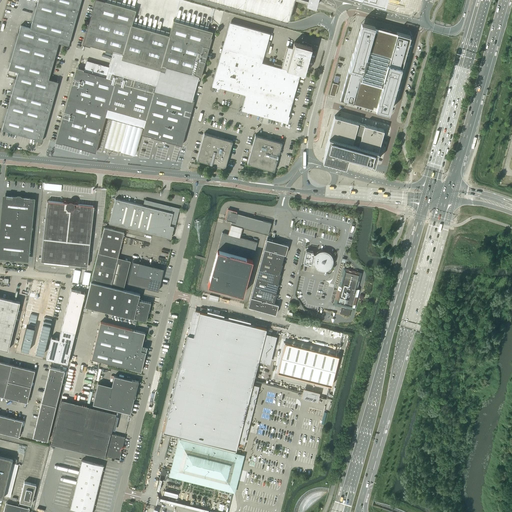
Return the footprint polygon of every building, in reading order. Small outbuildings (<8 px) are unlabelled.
[(47,80),(55,52),(58,42),(67,44),(79,0),(37,0),(33,16),(30,28),(20,25),(18,32),(13,52),(8,69),(18,72),(2,130),(40,141),(57,82),(47,80)] [(122,54),(120,60),(166,74),(168,67),(199,76),(200,76),(212,32),(206,30),(208,25),(175,16),(170,31),(132,20),(136,5),(118,0),(106,0),(106,2),(97,0),(95,0),(84,44),(122,54)] [(212,0),(250,11),(285,21),(286,21),(287,21),(287,20),(288,20),(288,19),(293,0),(212,0)] [(226,36),(212,86),(219,88),(219,87),(246,94),(241,110),(287,123),(289,115),(288,115),(289,111),(300,73),(281,68),(261,62),(270,33),(231,22),(227,37),(226,36)] [(410,36),(361,23),(340,98),(388,112),(410,36)] [(287,46),(281,68),(300,73),(303,74),(304,74),(312,47),(293,42),(292,48),(287,46)] [(94,74),(77,69),(56,141),(95,152),(107,109),(112,110),(111,114),(144,124),(141,134),(180,145),(193,101),(192,101),(154,91),(155,86),(117,75),(114,74),(112,73),(109,72),(107,72),(96,69),(94,74)] [(338,84),(333,83),(329,94),(334,96),(338,84)] [(325,150),(322,159),(346,166),(348,160),(349,157),(374,164),(383,130),(334,116),(325,150)] [(134,155),(142,127),(112,118),(104,146),(134,155)] [(196,160),(219,167),(225,168),(232,141),(204,133),(196,160)] [(274,171),(281,147),(282,143),(255,135),(247,164),(274,171)] [(28,257),(33,202),(33,201),(33,200),(32,199),(31,199),(30,198),(21,197),(21,198),(20,196),(17,196),(16,197),(6,196),(5,196),(4,197),(3,198),(3,199),(0,227),(0,257),(10,258),(11,259),(13,260),(14,259),(24,260),(25,260),(26,259),(27,259),(27,258),(28,257)] [(174,226),(178,209),(168,206),(167,206),(145,201),(144,206),(115,199),(109,223),(170,239),(173,226),(174,226)] [(40,261),(79,265),(87,266),(94,206),(78,204),(77,201),(72,204),(68,203),(65,200),(63,203),(47,201),(40,261)] [(229,214),(228,214),(226,220),(231,222),(230,225),(268,235),(271,223),(231,212),(231,213),(229,214)] [(146,321),(149,308),(150,303),(138,300),(139,293),(110,286),(124,232),(104,227),(84,306),(146,321)] [(247,277),(246,276),(248,271),(249,271),(257,242),(236,236),(235,237),(234,237),(234,236),(222,232),(214,262),(216,262),(214,267),(212,267),(207,285),(225,290),(226,289),(229,290),(229,291),(243,294),(247,277)] [(267,239),(248,307),(275,314),(277,308),(278,305),(274,303),(276,294),(276,293),(278,284),(280,274),(282,264),(281,264),(284,255),(285,255),(288,245),(267,239)] [(306,250),(303,263),(310,265),(311,263),(313,263),(316,268),(321,269),(322,269),(323,269),(324,268),(325,268),(326,267),(327,267),(328,266),(329,265),(329,264),(330,263),(330,262),(330,261),(330,260),(330,259),(330,258),(330,257),(329,257),(329,256),(328,255),(327,254),(326,253),(325,253),(324,253),(320,252),(315,254),(313,254),(313,252),(306,250)] [(133,261),(127,283),(148,289),(152,290),(155,280),(160,281),(163,269),(139,263),(133,261)] [(339,290),(335,303),(342,305),(340,314),(349,316),(351,308),(352,308),(352,307),(353,307),(353,304),(355,296),(356,296),(357,289),(356,289),(358,279),(360,274),(344,270),(343,275),(340,286),(339,286),(338,290),(339,290)] [(59,339),(51,337),(46,359),(67,364),(85,293),(71,289),(59,339)] [(0,348),(8,350),(20,302),(0,296),(0,348)] [(173,470),(234,485),(241,457),(234,455),(235,450),(236,450),(240,431),(245,433),(255,396),(249,395),(252,385),(260,353),(265,354),(267,348),(266,348),(268,342),(263,341),(266,329),(199,312),(193,336),(187,334),(163,431),(181,436),(173,470)] [(100,322),(92,355),(91,359),(141,371),(147,348),(142,345),(145,333),(100,322)] [(337,355),(283,342),(276,370),(330,383),(337,355)] [(27,402),(31,386),(34,371),(36,371),(36,370),(0,361),(0,395),(28,403),(28,402),(27,402)] [(47,441),(51,423),(64,371),(50,367),(38,414),(33,437),(47,441)] [(109,398),(95,394),(93,404),(130,413),(134,397),(135,398),(136,394),(135,394),(138,381),(132,380),(131,380),(114,376),(109,398)] [(115,413),(61,400),(50,444),(104,457),(105,456),(119,459),(125,437),(110,433),(115,413)] [(0,431),(12,435),(19,437),(19,436),(18,436),(22,421),(23,421),(0,414),(0,431)] [(0,497),(3,498),(12,459),(12,458),(0,455),(0,497)] [(82,460),(70,508),(85,511),(91,511),(103,465),(82,460)] [(19,502),(31,505),(36,484),(24,481),(19,502)] [(212,496),(213,490),(186,483),(184,490),(212,496)] [(6,502),(3,511),(28,511),(29,508),(6,502)]
